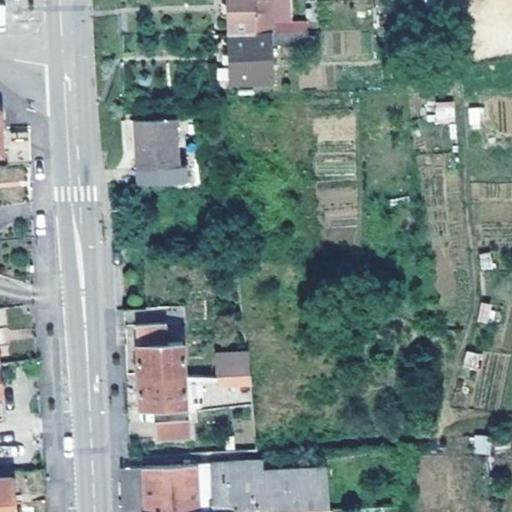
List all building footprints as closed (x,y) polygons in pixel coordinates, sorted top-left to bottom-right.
[(305,31),(270,32),(267,0),(225,0),(227,33),(229,81),(272,79),(271,45),(311,44),(310,39),(305,31)] [(455,121),(455,102),(436,102),(436,121),(455,121)] [(137,117),(140,165),(162,164),(162,178),(192,176),(191,162),(181,162),(178,116),(137,117)] [(141,178),(162,178),(162,164),(140,165),(141,178)] [(138,324),(142,375),(186,373),(183,321),(138,324)] [(219,356),(221,374),(251,372),(249,353),(219,356)] [(251,372),(221,374),(222,383),(252,382),(251,372)] [(186,373),(142,375),(144,406),(188,403),(186,373)] [(159,420),(160,438),(191,435),(190,419),(159,420)] [(127,511),(212,511),(232,511),(274,509),(315,506),(331,506),(330,468),(265,471),(264,463),(215,465),(214,462),(132,464),(125,465),(126,482),(126,496),(127,505),(127,511)] [(0,511),(17,511),(13,476),(0,476),(0,511)]
